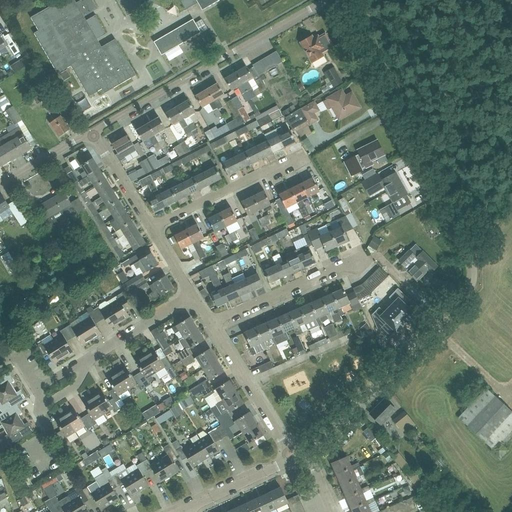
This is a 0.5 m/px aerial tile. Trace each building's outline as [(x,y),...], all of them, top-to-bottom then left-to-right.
[(84,17),(98,10),(92,0),(82,0),(77,4),(74,0),(72,0),(61,7),(58,2),(40,13),(31,18),(39,31),(34,34),(58,74),(71,67),(89,97),(111,85),(113,89),(136,76),(131,67),(115,39),(102,47),(97,39),(106,34),(96,16),(86,21),(84,17)] [(136,0),(141,8),(155,0),(166,0),(168,2),(171,0),(179,0),(185,11),(198,3),(202,11),(220,0),(136,0)] [(171,16),(177,13),(173,6),(167,10),(171,16)] [(161,56),(201,33),(193,20),(154,43),(161,56)] [(0,31),(0,50),(8,45),(10,48),(14,56),(19,53),(15,45),(14,43),(9,35),(4,38),(0,31)] [(308,39),(300,43),(312,64),(324,57),(323,54),(333,48),(325,34),(319,38),(318,36),(309,41),(308,39)] [(276,52),(272,54),(278,65),(282,62),(276,52)] [(272,54),(267,57),(273,68),(278,65),(272,54)] [(25,57),(21,60),(25,67),(29,64),(25,57)] [(267,57),(262,60),(268,70),(273,68),(267,57)] [(262,60),(257,63),(264,73),(268,70),(262,60)] [(253,65),(255,69),(259,76),(264,73),(257,63),(253,65)] [(255,69),(249,72),(246,67),(236,73),(251,99),(256,96),(266,91),(259,76),(255,69)] [(323,94),(334,88),(342,83),(334,68),(325,73),(331,83),(320,89),(323,94)] [(67,70),(60,75),(64,81),(71,77),(67,70)] [(236,73),(225,79),(232,90),(237,87),(246,102),(251,99),(236,73)] [(217,84),(207,90),(218,110),(223,107),(218,99),(224,96),(222,92),(217,84)] [(47,98),(51,103),(52,103),(57,100),(50,89),(34,99),(38,104),(47,98)] [(328,94),(331,98),(324,102),(327,109),(332,106),(340,119),(359,108),(351,95),(345,99),(341,92),(339,93),(336,89),(328,94)] [(207,90),(196,96),(201,105),(203,108),(209,104),(213,111),(217,119),(222,116),(218,110),(207,90)] [(84,97),(77,101),(83,110),(90,106),(84,97)] [(245,123),(250,121),(249,118),(249,117),(237,97),(232,100),(245,123)] [(6,99),(2,103),(0,103),(0,107),(3,112),(11,107),(6,99)] [(226,103),(236,119),(228,124),(223,115),(222,116),(227,125),(230,131),(245,123),(232,100),(226,103)] [(195,112),(193,109),(188,101),(177,107),(193,136),(194,138),(200,135),(189,116),(195,112)] [(316,104),(320,111),(325,109),(322,101),(316,104)] [(50,123),(54,129),(60,137),(70,130),(52,103),(51,103),(45,107),(54,120),(50,123)] [(293,113),(285,118),(293,130),(298,127),(297,125),(307,119),(308,121),(310,124),(317,120),(313,113),(318,110),(314,103),(302,110),(301,108),(297,110),(293,113)] [(277,106),(268,111),(267,112),(271,122),(282,116),(281,115),(282,115),(279,110),(277,106)] [(13,107),(6,111),(15,125),(21,121),(13,107)] [(188,138),(193,136),(177,107),(166,114),(173,125),(178,134),(184,130),(188,138)] [(290,108),(283,113),(285,118),(293,113),(290,108)] [(375,108),(367,110),(369,117),(377,115),(375,108)] [(272,122),(271,122),(267,112),(260,115),(257,117),(256,118),(257,121),(260,126),(260,128),(272,122)] [(166,129),(164,126),(159,118),(148,124),(162,149),(166,154),(168,152),(165,147),(167,146),(159,133),(166,129)] [(257,121),(246,126),(249,131),(253,129),(260,126),(257,121)] [(15,129),(9,133),(22,155),(32,149),(38,145),(33,136),(32,137),(24,124),(15,129)] [(157,152),(162,149),(148,124),(137,131),(143,142),(149,139),(157,152)] [(216,127),(211,130),(216,139),(230,131),(227,125),(222,127),(217,130),(216,127)] [(246,126),(235,132),(238,137),(248,132),(249,131),(246,126)] [(280,128),(275,130),(278,136),(284,148),(296,142),(291,133),(290,130),(284,133),(281,127),(280,128)] [(210,142),(216,139),(211,130),(205,133),(210,142)] [(275,130),(264,136),(267,141),(273,153),(284,148),(278,136),(275,130)] [(227,143),(238,137),(235,132),(224,138),(227,143)] [(9,133),(0,138),(0,140),(12,161),(22,155),(9,133)] [(136,151),(133,145),(128,136),(113,145),(118,154),(115,156),(120,162),(125,159),(125,158),(136,151)] [(307,154),(314,150),(307,137),(300,140),(307,154)] [(215,148),(227,143),(224,138),(213,143),(215,148)] [(0,164),(1,167),(12,161),(0,140),(0,164)] [(267,141),(256,147),(262,159),(273,153),(267,141)] [(357,151),(359,155),(350,160),(345,162),(352,176),(357,173),(362,170),(362,169),(365,167),(366,168),(373,165),(371,162),(377,159),(379,164),(387,161),(384,155),(385,155),(377,141),(357,151)] [(185,142),(179,145),(185,155),(190,152),(185,142)] [(179,158),(185,155),(179,145),(174,148),(179,158)] [(208,146),(194,153),(197,158),(211,151),(208,146)] [(256,147),(245,152),(251,164),(262,159),(256,147)] [(245,152),(234,158),(240,170),(251,164),(245,152)] [(186,164),(197,158),(194,153),(183,159),(186,164)] [(154,155),(148,159),(155,170),(170,162),(167,156),(157,161),(154,155)] [(234,158),(223,163),(224,166),(229,175),(240,170),(234,158)] [(82,166),(88,176),(100,170),(93,159),(82,166)] [(140,177),(143,176),(155,170),(148,159),(139,164),(142,168),(137,171),(128,176),(131,182),(140,177)] [(183,159),(172,164),(175,169),(186,164),(183,159)] [(164,175),(175,169),(172,164),(161,170),(164,175)] [(216,167),(204,173),(210,185),(222,179),(216,167)] [(80,196),(85,193),(81,187),(91,181),(95,187),(106,180),(100,170),(88,176),(78,182),(74,186),(80,196)] [(164,175),(161,170),(151,175),(153,180),(164,175)] [(67,174),(74,186),(78,182),(77,180),(72,172),(67,174)] [(199,190),(210,185),(204,173),(193,178),(199,190)] [(377,173),(361,183),(369,197),(385,188),(393,203),(397,210),(409,203),(405,196),(408,195),(399,179),(396,180),(392,175),(384,180),(381,181),(377,173)] [(160,195),(153,180),(151,175),(139,181),(143,188),(148,185),(154,198),(149,201),(155,212),(166,207),(160,195)] [(193,178),(182,184),(188,196),(199,190),(193,178)] [(313,178),(301,184),(308,197),(319,191),(313,178)] [(113,191),(106,180),(95,187),(101,197),(113,191)] [(177,201),(188,196),(182,184),(171,189),(177,201)] [(308,197),(301,184),(290,189),(300,208),(304,218),(309,215),(306,208),(302,200),(308,197)] [(160,195),(166,207),(177,201),(171,189),(160,195)] [(300,208),(290,189),(279,195),(281,199),(276,201),(288,226),(293,224),(288,214),(300,208)] [(113,191),(101,197),(95,202),(97,206),(104,202),(108,208),(119,201),(113,191)] [(271,205),(271,204),(264,191),(253,197),(260,210),(271,205)] [(79,213),(85,210),(79,199),(71,204),(64,193),(39,207),(50,226),(57,222),(59,223),(65,220),(65,217),(70,215),(69,214),(77,210),(79,213)] [(87,206),(92,204),(85,193),(80,196),(87,206)] [(2,195),(0,196),(0,223),(3,221),(14,214),(17,218),(22,226),(28,221),(24,214),(21,209),(15,201),(8,205),(2,195)] [(260,210),(253,197),(242,202),(248,216),(260,210)] [(343,198),(338,201),(345,212),(344,213),(346,216),(348,221),(352,228),(358,225),(349,210),(350,209),(343,198)] [(119,201),(108,208),(114,218),(126,212),(119,201)] [(331,201),(322,205),(325,211),(334,206),(331,201)] [(378,209),(384,221),(397,215),(391,203),(378,209)] [(98,214),(92,204),(87,206),(93,217),(98,214)] [(231,208),(220,214),(226,227),(230,234),(235,232),(241,229),(238,221),(235,217),(231,208)] [(132,222),(126,212),(114,218),(121,229),(132,222)] [(100,227),(105,225),(98,214),(93,217),(100,227)] [(220,214),(208,219),(212,228),(215,233),(226,227),(220,214)] [(332,231),(330,232),(337,247),(349,242),(345,233),(353,229),(348,221),(346,216),(337,221),(340,228),(332,231)] [(262,228),(267,225),(263,218),(258,221),(262,228)] [(132,222),(121,229),(125,236),(118,240),(117,238),(114,240),(111,235),(106,238),(113,248),(139,233),(132,222)] [(309,234),(307,235),(312,246),(313,245),(315,249),(324,246),(326,252),(337,247),(330,232),(332,231),(329,224),(326,225),(326,226),(317,230),(317,229),(308,233),(309,234)] [(106,238),(111,235),(105,225),(100,227),(106,238)] [(204,238),(202,233),(197,225),(186,230),(200,258),(205,256),(197,242),(204,238)] [(248,231),(253,242),(259,239),(254,229),(248,231)] [(287,229),(276,235),(278,240),(289,235),(287,229)] [(195,261),(200,258),(186,230),(175,236),(181,249),(188,246),(191,253),(195,261)] [(230,234),(234,242),(238,240),(235,232),(230,234)] [(134,250),(137,249),(145,243),(139,233),(113,248),(119,259),(124,256),(120,250),(130,244),(134,250)] [(228,244),(234,242),(230,234),(225,237),(228,244)] [(276,235),(265,240),(267,245),(278,240),(276,235)] [(307,235),(304,236),(304,238),(308,247),(312,246),(307,235)] [(368,246),(375,250),(377,251),(382,241),(374,237),(368,246)] [(261,248),(267,245),(265,240),(253,246),(258,257),(264,254),(261,248)] [(223,244),(216,247),(221,257),(221,258),(228,255),(223,244)] [(316,263),(312,254),(310,250),(310,251),(307,245),(296,250),(304,268),(316,263)] [(437,267),(423,252),(416,245),(409,251),(399,261),(405,267),(408,270),(407,271),(417,281),(428,270),(431,273),(437,267)] [(235,255),(237,260),(248,255),(246,249),(235,255)] [(288,261),(293,273),(304,268),(296,250),(285,256),(288,261)] [(8,253),(1,257),(11,274),(18,270),(8,253)] [(137,270),(140,268),(144,274),(159,265),(152,254),(134,265),(137,270)] [(235,255),(224,260),(226,266),(237,260),(235,255)] [(282,262),(279,255),(272,258),(276,265),(282,262)] [(132,263),(130,260),(122,264),(124,268),(132,263)] [(227,267),(226,266),(224,260),(217,264),(220,270),(227,267)] [(282,278),(293,273),(288,261),(276,266),(282,278)] [(201,271),(199,272),(203,280),(205,279),(210,276),(217,292),(212,295),(217,307),(229,302),(223,289),(218,278),(215,271),(212,266),(210,267),(201,271)] [(265,271),(266,274),(270,283),(282,278),(276,266),(265,271)] [(92,279),(102,274),(98,267),(89,273),(92,279)] [(375,272),(385,282),(389,277),(380,268),(375,272)] [(371,276),(381,286),(385,282),(375,272),(371,276)] [(229,273),(223,276),(228,287),(223,289),(229,302),(240,296),(235,285),(232,279),(229,273)] [(126,291),(145,280),(142,274),(123,286),(126,291)] [(258,274),(246,280),(251,291),(263,286),(259,277),(258,274)] [(153,292),(150,294),(154,300),(173,288),(166,276),(157,282),(150,287),(153,292)] [(376,290),(378,289),(381,286),(371,276),(367,280),(376,290)] [(145,280),(126,291),(130,297),(149,286),(145,280)] [(246,280),(235,285),(240,296),(251,291),(246,280)] [(367,280),(363,284),(372,294),(376,290),(367,280)] [(358,287),(363,298),(372,294),(363,284),(358,287)] [(63,293),(67,298),(74,292),(70,287),(63,293)] [(353,289),(354,292),(358,301),(363,298),(358,287),(353,289)] [(344,289),(332,294),(338,309),(336,310),(338,314),(339,316),(343,315),(340,307),(349,303),(351,306),(359,303),(358,301),(354,292),(347,296),(344,289)] [(398,289),(389,297),(394,302),(389,307),(405,324),(409,320),(410,321),(415,317),(413,316),(415,315),(405,305),(410,300),(398,289)] [(116,297),(107,302),(120,323),(130,317),(123,307),(128,304),(123,296),(122,293),(116,297)] [(332,294),(321,299),(328,314),(326,314),(328,319),(329,321),(333,320),(330,313),(336,310),(338,309),(332,294)] [(321,299),(310,304),(317,318),(315,319),(318,326),(322,325),(320,322),(328,319),(326,314),(328,314),(321,299)] [(99,308),(93,311),(100,322),(105,319),(111,329),(120,323),(107,302),(105,302),(100,305),(99,308)] [(310,304),(299,309),(306,324),(305,324),(308,331),(311,329),(318,326),(315,319),(317,318),(310,304)] [(379,307),(371,316),(379,330),(387,323),(396,333),(397,332),(399,333),(403,329),(402,327),(405,324),(389,307),(384,312),(379,307)] [(299,309),(288,313),(295,329),(294,329),(297,336),(300,334),(303,333),(300,326),(305,324),(306,324),(299,309)] [(88,312),(78,318),(79,319),(79,320),(82,323),(92,340),(101,334),(95,325),(100,322),(93,311),(89,314),(88,312)] [(288,313),(277,318),(284,333),(283,334),(286,341),(289,339),(286,332),(294,329),(295,329),(288,313)] [(4,316),(0,318),(0,325),(9,341),(16,337),(4,316)] [(180,331),(183,338),(197,329),(190,318),(173,329),(176,334),(180,331)] [(277,318),(266,323),(273,338),(272,339),(275,346),(278,344),(286,341),(283,334),(284,333),(277,318)] [(71,325),(65,328),(68,332),(72,339),(77,336),(83,346),(92,340),(82,323),(73,329),(71,325)] [(266,323),(255,328),(262,343),(261,344),(264,351),(267,349),(264,342),(272,339),(273,338),(266,323)] [(369,327),(366,324),(360,329),(363,332),(369,327)] [(338,335),(333,325),(324,328),(329,339),(338,335)] [(62,335),(54,341),(64,358),(73,352),(67,342),(72,339),(68,332),(65,328),(60,332),(62,335)] [(255,328),(244,333),(251,348),(249,349),(252,356),(256,354),(253,347),(261,344),(262,343),(255,328)] [(204,340),(197,329),(183,338),(178,341),(184,348),(185,347),(186,349),(178,354),(182,361),(191,355),(188,350),(204,340)] [(42,343),(37,346),(44,357),(49,354),(55,363),(64,358),(54,341),(51,335),(41,341),(42,343)] [(162,335),(156,339),(163,350),(169,346),(162,335)] [(299,337),(293,340),(299,352),(305,350),(299,337)] [(326,339),(315,344),(317,348),(328,344),(326,339)] [(210,349),(202,355),(196,358),(203,369),(217,361),(210,349)] [(145,356),(155,373),(164,368),(167,371),(172,368),(171,366),(165,357),(160,360),(154,350),(145,356)] [(191,355),(182,361),(186,367),(195,361),(191,355)] [(151,376),(155,373),(145,356),(136,362),(142,372),(137,375),(144,386),(145,388),(151,385),(150,383),(154,380),(151,376)] [(224,372),(217,361),(203,369),(210,381),(224,372)] [(258,367),(261,374),(274,368),(271,362),(258,367)] [(139,389),(144,386),(137,375),(132,378),(126,368),(117,374),(127,391),(136,385),(139,389)] [(183,381),(188,378),(184,372),(179,376),(183,381)] [(0,396),(14,389),(11,384),(14,382),(9,373),(0,378),(0,396)] [(119,396),(127,391),(117,374),(108,379),(114,389),(109,392),(113,399),(116,403),(121,400),(119,396)] [(193,398),(201,392),(211,386),(207,380),(189,391),(193,398)] [(230,381),(221,386),(214,391),(211,386),(201,392),(205,399),(212,395),(217,404),(237,392),(230,381)] [(508,450),(503,446),(511,437),(511,432),(511,430),(511,412),(511,413),(511,412),(495,397),(486,388),(459,418),(468,426),(467,427),(484,442),(492,449),(491,451),(499,459),(508,450)] [(16,393),(14,389),(0,396),(0,409),(2,413),(3,414),(17,405),(26,400),(20,391),(16,393)] [(116,403),(113,399),(108,402),(102,392),(93,398),(104,415),(112,409),(115,413),(120,410),(116,403)] [(218,420),(220,424),(231,418),(234,416),(232,411),(244,404),(237,392),(217,404),(216,405),(223,417),(218,420)] [(194,403),(190,396),(179,402),(183,410),(194,403)] [(95,420),(104,415),(93,398),(84,403),(90,413),(85,416),(92,427),(97,424),(95,420)] [(370,415),(381,426),(396,410),(384,399),(370,415)] [(157,406),(160,412),(167,408),(166,407),(163,402),(157,406)] [(5,430),(21,420),(19,416),(22,413),(17,405),(3,414),(2,413),(0,414),(0,427),(2,426),(5,430)] [(178,405),(171,410),(175,416),(182,412),(178,405)] [(86,430),(92,427),(85,416),(80,419),(74,409),(65,415),(76,432),(84,427),(86,430)] [(170,410),(156,419),(159,424),(173,416),(170,410)] [(404,411),(392,420),(400,430),(401,429),(405,434),(415,426),(411,421),(404,411)] [(235,421),(242,433),(256,424),(249,413),(235,421)] [(67,438),(76,432),(65,415),(56,421),(62,431),(57,434),(63,445),(69,441),(67,438)] [(220,424),(221,425),(228,436),(230,440),(235,437),(229,428),(235,424),(231,418),(220,424)] [(24,425),(21,420),(5,430),(8,435),(5,437),(11,446),(34,432),(28,423),(24,425)] [(134,420),(130,423),(133,429),(138,426),(134,420)] [(155,424),(151,427),(155,434),(160,431),(155,424)] [(263,435),(256,424),(242,433),(249,444),(263,435)] [(200,440),(211,457),(220,451),(215,443),(228,436),(221,425),(209,433),(210,434),(200,440)] [(363,432),(369,440),(371,442),(376,438),(368,428),(363,432)] [(102,441),(105,446),(110,443),(107,437),(102,441)] [(202,462),(211,457),(200,440),(192,445),(202,462)] [(202,462),(192,445),(183,451),(177,441),(172,444),(182,461),(187,458),(193,467),(202,462)] [(236,450),(240,456),(251,450),(247,443),(236,450)] [(110,445),(99,452),(102,457),(113,450),(110,445)] [(168,455),(159,460),(170,477),(178,472),(172,462),(177,459),(169,445),(163,448),(168,455)] [(160,483),(170,477),(159,460),(151,466),(143,453),(138,456),(142,463),(148,473),(153,470),(160,483)] [(399,453),(393,458),(417,489),(423,483),(399,453)] [(331,463),(336,475),(352,469),(353,471),(360,467),(358,463),(351,466),(347,457),(331,463)] [(143,476),(148,473),(142,463),(136,466),(138,469),(130,474),(140,491),(149,486),(143,476)] [(389,474),(395,472),(393,465),(387,468),(389,474)] [(98,466),(89,471),(93,477),(101,471),(98,466)] [(365,478),(363,475),(364,475),(360,467),(353,471),(352,469),(336,475),(341,487),(357,480),(358,482),(365,478)] [(113,490),(119,487),(112,476),(107,468),(101,471),(103,474),(95,479),(100,487),(111,504),(119,499),(113,490)] [(140,491),(130,474),(129,474),(126,470),(118,475),(117,473),(112,476),(119,487),(123,484),(131,497),(140,491)] [(33,485),(29,478),(27,475),(23,478),(29,488),(33,485)] [(357,480),(341,487),(346,498),(362,492),(363,494),(370,490),(368,487),(361,490),(358,482),(357,480)] [(64,511),(76,511),(67,497),(59,502),(58,501),(55,496),(58,494),(52,485),(44,490),(50,499),(58,511),(63,511),(64,511)] [(403,488),(405,495),(411,493),(409,486),(403,488)] [(67,496),(67,497),(76,511),(89,511),(84,504),(89,501),(82,490),(80,487),(75,490),(76,491),(67,496)] [(101,510),(111,504),(100,487),(91,493),(88,487),(82,490),(89,501),(94,498),(101,510)] [(288,504),(287,501),(280,487),(268,493),(276,509),(288,504)] [(366,501),(363,494),(362,492),(346,498),(351,510),(367,503),(368,505),(375,502),(373,498),(366,501)] [(268,493),(257,499),(262,511),(270,511),(276,509),(268,493)] [(289,506),(300,501),(298,496),(287,501),(288,504),(289,506)] [(25,497),(19,501),(23,507),(29,503),(25,497)] [(6,498),(0,502),(0,509),(5,506),(8,511),(13,509),(9,504),(6,498)] [(412,498),(406,500),(411,511),(416,509),(412,498)] [(58,511),(50,499),(45,502),(50,510),(46,511),(58,511)] [(262,511),(257,499),(245,504),(248,511),(262,511)] [(406,500),(401,503),(404,511),(409,511),(411,511),(406,500)] [(303,506),(300,501),(289,506),(291,511),(303,506)] [(395,505),(398,511),(404,511),(401,503),(395,505)]
